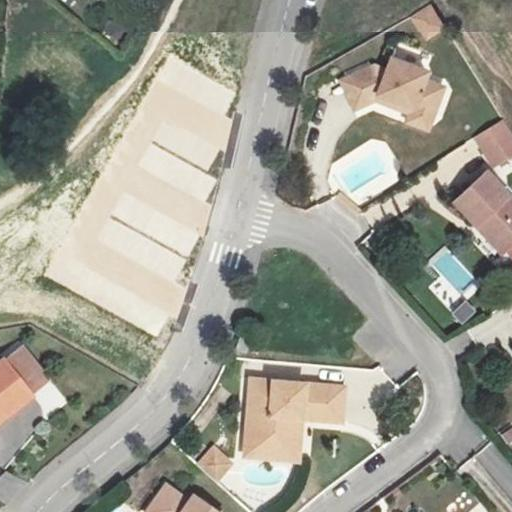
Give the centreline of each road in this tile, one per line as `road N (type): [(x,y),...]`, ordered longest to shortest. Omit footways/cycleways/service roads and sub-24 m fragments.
road 1 (residential): [(240,218),(303,229),(340,252),(439,363),(446,396),(435,429),(329,511)]
road 2 (residential): [(38,511),(163,409),(192,358),(240,218)]
road 3 (residential): [(240,218),(295,0)]
road 4 (track): [(511,104),(446,0)]
